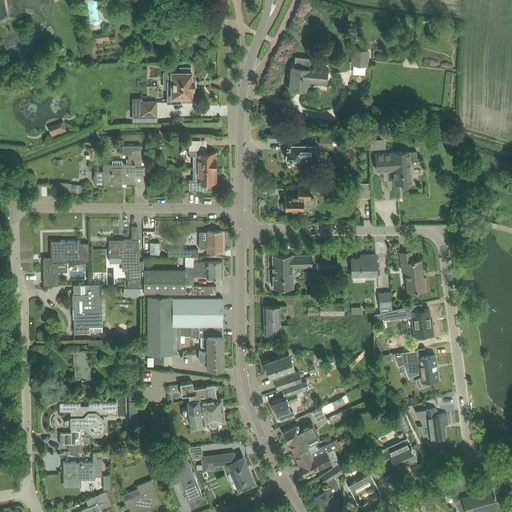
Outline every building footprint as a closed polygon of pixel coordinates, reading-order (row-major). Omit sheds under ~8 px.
[(88,44),(109,41),(108,32),(87,34),(88,44)] [(368,66),(369,50),(352,49),(351,65),(368,66)] [(292,67),(290,88),(300,89),(305,89),(306,83),(308,83),(325,85),(326,77),(327,68),(309,66),(310,58),(296,57),(295,67),(292,67)] [(194,81),(194,79),(192,79),(192,71),(191,71),(191,66),(179,67),(179,70),(169,70),(169,78),(166,78),(167,102),(181,102),(181,96),(192,96),(192,89),(194,89),(194,86),(195,86),(195,81),(194,81)] [(133,98),(133,112),(136,112),(136,121),(157,121),(157,101),(141,101),(141,98),(133,98)] [(385,138),(370,139),(371,149),(386,148),(385,138)] [(206,151),(206,145),(206,140),(189,140),(189,155),(198,155),(198,167),(216,167),(216,151),(206,151)] [(316,158),(316,151),(316,144),(288,144),(288,151),(286,151),(286,159),(295,159),(295,165),(304,165),(305,166),(307,166),(310,166),(312,165),(313,164),(314,162),(315,160),(315,158),(316,158)] [(103,170),(94,170),(95,184),(103,184),(103,183),(106,183),(112,183),(112,184),(122,184),(122,183),(134,183),(134,184),(137,184),(138,184),(138,176),(145,176),(145,166),(142,166),(142,153),(141,153),(141,145),(123,145),(123,153),(129,153),(129,163),(122,163),(122,160),(112,160),(112,162),(112,163),(103,163),(103,170)] [(409,160),(417,160),(416,152),(409,153),(408,151),(393,152),(393,153),(375,154),(376,170),(394,169),(395,183),(411,182),(409,160)] [(189,189),(199,189),(207,189),(207,183),(216,183),(216,167),(198,167),(198,180),(189,180),(189,189)] [(369,183),(361,183),(361,198),(370,198),(369,188),(369,183)] [(72,184),(71,192),(83,194),(84,185),(72,184)] [(310,197),(310,186),(297,185),(297,196),(285,195),(285,201),(284,201),(283,201),(282,202),(281,203),(281,204),(281,205),(281,206),(281,207),(282,208),(283,209),(284,209),(285,209),(303,210),(303,205),(311,205),(313,205),(314,204),(315,202),(315,201),(315,199),(314,198),(312,197),(310,197)] [(138,262),(138,236),(138,226),(131,226),(132,240),(124,240),(124,241),(109,241),(109,247),(108,247),(108,250),(109,250),(109,257),(122,256),(122,262),(123,262),(123,269),(128,269),(128,278),(144,277),(143,262),(138,262)] [(199,231),(199,248),(207,248),(207,252),(222,252),(222,231),(202,231),(199,231)] [(43,266),(43,272),(44,272),(45,272),(45,278),(45,279),(46,284),(45,284),(44,284),(44,285),(59,284),(58,271),(55,271),(55,261),(64,261),(67,261),(67,260),(80,260),(80,259),(88,259),(88,261),(89,261),(88,243),(87,243),(80,243),(80,241),(64,241),(64,240),(61,240),(60,240),(51,241),(51,244),(51,258),(48,259),(45,259),(45,263),(45,264),(45,266),(43,266)] [(413,261),(411,251),(400,253),(402,271),(405,270),(408,291),(427,289),(425,277),(423,277),(421,260),(413,261)] [(292,255),(292,254),(272,254),(273,287),(293,287),(293,267),(312,266),(311,254),(292,255)] [(352,275),(376,275),(376,254),(365,254),(365,258),(351,258),(352,275)] [(222,276),(222,260),(194,261),(194,276),(206,276),(206,277),(222,276)] [(144,287),(144,293),(185,293),(185,269),(144,269),(144,279),(144,287)] [(84,284),(84,294),(73,294),(72,294),(72,308),(73,308),(74,323),(74,331),(89,331),(89,327),(102,327),(101,283),(84,284)] [(140,296),(140,288),(132,288),(132,296),(140,296)] [(390,292),(378,292),(379,307),(392,306),(390,292)] [(173,296),(148,296),(148,353),(172,353),(172,325),(173,297),(173,296)] [(172,325),(181,325),(223,325),(223,297),(213,297),(173,297),(172,325)] [(308,306),(308,314),(319,314),(332,314),(344,314),(344,302),(320,302),(320,306),(308,306)] [(380,312),(373,314),(373,319),(385,318),(391,317),(394,317),(394,318),(402,317),(402,316),(409,315),(413,314),(413,315),(414,318),(414,320),(416,338),(416,340),(427,338),(426,334),(433,333),(431,322),(430,322),(429,316),(428,309),(422,310),(421,303),(422,303),(421,303),(392,309),(380,312)] [(264,333),(281,333),(287,333),(287,325),(280,325),(280,311),(287,311),(287,305),(280,305),(264,305),(264,333)] [(385,318),(373,319),(374,327),(386,326),(385,318)] [(223,325),(181,325),(181,334),(191,334),(191,336),(201,336),(223,336),(223,325)] [(201,336),(201,350),(199,350),(199,359),(207,359),(207,368),(213,368),(223,368),(223,336),(201,336)] [(111,349),(111,339),(89,339),(89,347),(102,346),(102,349),(111,349)] [(90,364),(90,349),(83,350),(73,350),(73,364),(74,364),(75,379),(81,379),(81,380),(84,380),(84,379),(90,378),(90,366),(91,366),(91,364),(90,364)] [(418,350),(393,353),(398,366),(403,364),(409,377),(413,375),(417,373),(422,386),(431,383),(430,380),(438,379),(437,369),(436,369),(436,364),(435,355),(419,357),(418,350)] [(295,372),(289,353),(265,361),(270,376),(278,373),(279,377),(273,379),(277,390),(282,388),(302,382),(299,371),(295,372)] [(281,420),(286,418),(286,416),(285,411),(290,409),(288,402),(299,399),(296,392),(309,388),(307,380),(302,382),(282,388),(285,396),(271,400),(278,419),(281,420)] [(180,383),(182,395),(188,394),(189,399),(187,399),(188,408),(182,409),(184,418),(190,417),(191,426),(203,425),(202,424),(209,424),(210,429),(218,428),(218,422),(225,421),(222,397),(217,398),(215,387),(214,384),(193,387),(192,381),(180,383)] [(372,392),(377,390),(375,384),(369,386),(372,392)] [(342,396),(331,401),(334,407),(345,402),(342,396)] [(81,402),(69,402),(59,402),(59,411),(70,411),(70,414),(71,418),(66,419),(65,420),(64,420),(64,421),(64,422),(64,423),(65,423),(66,424),(71,425),(71,429),(71,432),(60,432),(60,444),(70,444),(82,444),(82,425),(85,424),(90,429),(98,429),(103,424),(103,417),(100,414),(101,413),(117,413),(117,401),(89,401),(89,405),(81,405),(81,402)] [(129,412),(138,411),(138,401),(129,401),(129,412)] [(321,406),(310,412),(313,418),(324,412),(321,406)] [(436,408),(415,410),(422,425),(426,425),(428,439),(427,439),(426,440),(432,451),(432,450),(438,448),(444,445),(443,445),(445,444),(444,438),(445,438),(445,437),(446,437),(444,428),(444,424),(446,424),(448,424),(447,418),(446,413),(445,413),(437,414),(436,408)] [(147,409),(139,410),(140,421),(144,420),(148,419),(148,416),(147,409)] [(324,419),(315,423),(320,433),(331,427),(331,426),(327,418),(324,419)] [(292,427),(283,431),(288,442),(315,429),(313,424),(303,429),(300,430),(297,424),(292,427)] [(315,429),(288,442),(294,453),(308,446),(305,441),(308,440),(318,435),(315,429)] [(382,449),(377,451),(383,465),(392,461),(397,471),(405,468),(403,464),(416,458),(412,449),(412,448),(411,446),(410,445),(407,437),(406,437),(406,438),(382,449)] [(357,452),(363,449),(357,438),(352,441),(354,444),(352,445),(357,452)] [(308,446),(294,453),(299,464),(326,451),(326,452),(340,446),(336,439),(317,448),(315,443),(308,446)] [(80,484),(80,479),(95,478),(95,476),(102,475),(101,457),(111,457),(111,451),(93,451),(93,461),(63,462),(64,479),(64,484),(66,486),(79,486),(80,484)] [(325,466),(332,463),(326,452),(326,451),(299,464),(305,476),(319,469),(318,466),(324,463),(325,466)] [(225,463),(228,463),(231,471),(227,473),(231,482),(235,481),(239,489),(239,488),(243,487),(244,489),(251,486),(250,484),(254,482),(254,483),(254,482),(250,473),(252,472),(249,465),(247,466),(243,456),(243,457),(237,459),(234,452),(224,453),(225,463)] [(212,455),(202,456),(203,464),(203,468),(203,470),(214,469),(212,455)] [(199,486),(195,477),(188,460),(166,470),(167,472),(171,481),(178,478),(184,493),(187,500),(202,494),(199,486)] [(323,511),(324,511),(340,503),(333,492),(336,490),(338,482),(335,476),(345,469),(340,462),(320,475),(328,487),(314,495),(323,511)] [(385,475),(388,473),(384,466),(378,469),(381,474),(385,475)] [(360,504),(361,504),(362,504),(379,494),(380,493),(380,492),(380,491),(370,472),(348,484),(358,503),(359,504),(360,504)] [(128,511),(138,511),(161,502),(157,493),(151,478),(136,485),(137,487),(121,494),(126,506),(128,511)] [(111,504),(117,502),(112,489),(106,491),(111,504)] [(462,498),(453,500),(460,511),(476,511),(478,510),(485,508),(485,507),(496,504),(495,498),(494,495),(495,495),(494,493),(494,494),(492,489),(471,495),(471,496),(462,498)] [(101,511),(100,508),(111,504),(106,491),(95,495),(98,503),(82,510),(83,511),(101,511)]
